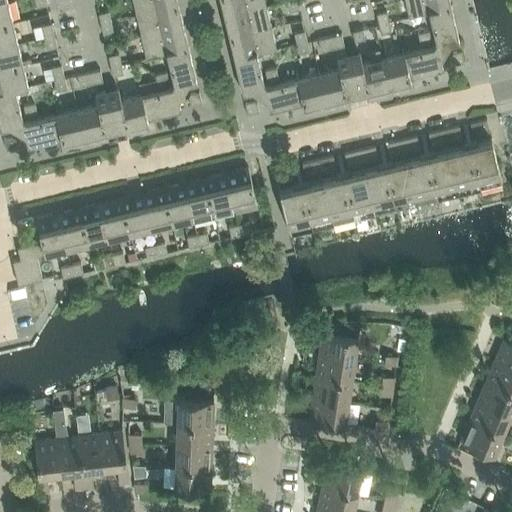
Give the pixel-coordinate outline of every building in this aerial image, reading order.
[(177,0),(132,0),(136,15),(178,5),(177,0)] [(264,0),(220,0),(224,16),(266,6),(264,0)] [(296,0),(292,0),(286,1),(289,11),(299,9),(296,0)] [(451,7),(449,0),(404,0),(409,17),(429,12),(451,7)] [(0,3),(0,24),(13,22),(8,1),(0,3)] [(136,15),(141,36),(183,26),(178,5),(136,15)] [(266,6),(224,16),(229,37),(271,27),(266,6)] [(429,12),(436,42),(435,44),(439,47),(440,45),(459,41),(451,7),(429,12)] [(98,14),(101,24),(111,21),(109,11),(98,14)] [(376,14),(379,24),(389,22),(387,12),(376,14)] [(111,21),(101,24),(103,34),(114,32),(111,21)] [(13,22),(0,24),(0,47),(18,43),(13,22)] [(389,22),(379,24),(381,34),(392,32),(389,22)] [(41,26),(44,38),(54,36),(51,23),(41,26)] [(183,26),(141,36),(146,58),(166,53),(188,48),(183,26)] [(229,37),(234,59),(257,54),(277,49),(271,27),(229,37)] [(352,31),(355,41),(366,39),(363,28),(352,31)] [(294,34),(297,44),(307,41),(305,31),(294,34)] [(429,43),(431,40),(429,31),(418,34),(421,45),(429,43)] [(342,34),(330,36),(333,48),(344,46),(342,34)] [(54,36),(44,38),(47,50),(57,48),(54,36)] [(319,39),(322,51),(333,48),(330,36),(319,39)] [(307,41),(297,44),(300,54),(310,51),(307,41)] [(0,47),(0,69),(23,64),(18,43),(0,47)] [(435,44),(434,45),(404,53),(409,75),(443,67),(438,48),(439,47),(435,44)] [(172,85),(177,87),(178,86),(196,81),(188,48),(166,53),(173,83),(172,85)] [(452,56),(453,64),(464,62),(461,51),(454,52),(452,56)] [(108,56),(111,66),(121,63),(119,53),(108,56)] [(336,58),(339,68),(345,93),(347,93),(358,90),(366,88),(360,63),(357,53),(349,55),(336,58)] [(382,58),(391,93),(413,88),(409,75),(404,53),(382,58)] [(257,54),(234,59),(242,93),(261,88),(263,89),(266,84),(264,83),(257,54)] [(360,63),(366,88),(368,98),(391,93),(382,58),(360,63)] [(121,63),(111,66),(113,76),(124,74),(121,63)] [(0,69),(0,92),(15,89),(28,86),(23,64),(0,69)] [(51,68),(54,80),(64,77),(61,66),(51,68)] [(268,79),(271,81),(279,79),(277,67),(265,70),(268,79)] [(319,73),(327,108),(350,103),(347,93),(345,93),(339,68),(319,73)] [(88,72),(91,85),(103,82),(100,69),(88,72)] [(88,72),(77,75),(80,88),(91,85),(88,72)] [(166,84),(168,81),(166,72),(156,75),(159,86),(166,84)] [(297,78),(302,101),(305,114),(327,108),(319,73),(297,78)] [(64,77),(54,80),(56,91),(67,89),(64,77)] [(267,85),(266,84),(263,89),(264,90),(269,109),(302,101),(297,78),(267,85)] [(171,86),(142,93),(147,116),(180,108),(176,89),(177,87),(172,85),(171,86)] [(106,91),(95,93),(97,104),(103,129),(106,128),(113,127),(124,124),(118,99),(116,88),(106,91)] [(0,92),(0,123),(1,128),(20,124),(21,125),(24,120),(22,119),(15,89),(0,92)] [(188,97),(190,105),(202,103),(199,92),(190,94),(188,97)] [(142,93),(118,99),(124,124),(127,134),(150,128),(147,116),(142,93)] [(253,101),(245,103),(247,114),(259,111),(257,104),(253,101)] [(25,114),(29,117),(37,115),(35,103),(23,106),(25,114)] [(97,104),(78,109),(86,144),(108,139),(106,128),(103,129),(97,104)] [(55,114),(61,136),(64,149),(86,144),(78,109),(55,114)] [(24,120),(21,125),(23,126),(27,144),(61,136),(55,114),(26,121),(24,120)] [(487,119),(470,123),(474,135),(490,131),(487,119)] [(444,129),(447,142),(462,138),(459,125),(444,129)] [(447,142),(444,129),(429,133),(432,145),(447,142)] [(417,135),(402,139),(405,152),(420,148),(417,135)] [(12,136),(3,138),(6,149),(17,147),(15,139),(12,136)] [(502,183),(491,138),(448,148),(459,194),(502,183)] [(386,143),(389,155),(405,152),(402,139),(386,143)] [(360,149),(363,162),(378,158),(375,145),(360,149)] [(459,194),(448,148),(406,159),(417,204),(459,194)] [(360,149),(344,153),(347,165),(363,162),(360,149)] [(318,159),(321,172),(336,168),(333,156),(318,159)] [(321,172),(318,159),(302,163),(305,175),(321,172)] [(406,159),(364,169),(375,214),(417,204),(406,159)] [(274,170),(277,182),(294,178),(291,166),(274,170)] [(248,167),(226,172),(235,207),(257,202),(248,167)] [(364,169),(322,179),(333,224),(375,214),(364,169)] [(226,172),(205,177),(214,212),(235,207),(226,172)] [(205,177),(184,182),(193,218),(214,212),(205,177)] [(322,179),(279,189),(290,234),(333,224),(322,179)] [(163,187),(172,223),(193,218),(184,182),(163,187)] [(142,192),(151,228),(172,223),(163,187),(142,192)] [(142,192),(121,197),(130,233),(151,228),(142,192)] [(121,197),(100,202),(109,238),(130,233),(121,197)] [(100,202),(79,207),(88,243),(109,238),(100,202)] [(79,207),(58,212),(66,248),(88,243),(79,207)] [(66,248),(58,212),(36,218),(41,241),(44,253),(66,248)] [(239,224),(241,234),(251,232),(249,222),(239,224)] [(241,234),(239,224),(228,227),(231,237),(241,234)] [(196,234),(199,245),(209,242),(207,232),(196,234)] [(186,237),(189,247),(199,245),(196,234),(186,237)] [(44,253),(41,241),(17,247),(20,258),(20,259),(37,255),(44,253)] [(154,244),(157,255),(167,252),(165,242),(154,244)] [(144,247),(147,257),(157,255),(154,244),(144,247)] [(112,254),(115,265),(125,262),(123,252),(112,254)] [(102,257),(105,267),(115,265),(112,254),(102,257)] [(20,258),(12,260),(15,272),(39,266),(37,255),(20,259),(20,258)] [(81,262),(71,264),(73,275),(83,272),(81,262)] [(60,267),(63,277),(73,275),(71,264),(60,267)] [(18,284),(42,278),(39,266),(15,272),(18,284)] [(360,324),(341,321),(339,334),(358,336),(360,324)] [(319,353),(354,359),(358,336),(339,334),(322,331),(319,353)] [(511,341),(504,338),(495,359),(511,366),(511,341)] [(319,353),(316,375),(351,380),(354,359),(319,353)] [(384,363),(396,365),(397,356),(385,354),(384,363)] [(511,366),(495,359),(486,379),(511,389),(511,366)] [(312,396),(348,402),(351,380),(316,375),(312,396)] [(380,385),(393,387),(394,377),(382,375),(380,385)] [(478,399),(511,413),(511,410),(511,389),(486,379),(478,399)] [(393,387),(380,385),(379,394),(391,396),(393,387)] [(348,402),(312,396),(309,419),(345,424),(348,402)] [(123,407),(135,407),(136,398),(123,397),(123,407)] [(177,422),(213,424),(214,401),(178,399),(177,422)] [(478,399),(469,419),(502,433),(511,413),(478,399)] [(374,429),(386,430),(388,421),(375,419),(374,429)] [(469,419),(460,440),(494,454),(502,433),(469,419)] [(177,422),(176,443),(212,445),(213,424),(177,422)] [(122,429),(99,432),(103,468),(126,465),(122,429)] [(99,432),(78,435),(82,470),(103,468),(99,432)] [(128,434),(130,443),(142,442),(141,433),(128,434)] [(56,437),(61,473),(82,470),(78,435),(56,437)] [(61,473),(56,437),(34,440),(38,475),(61,473)] [(130,443),(131,453),(143,451),(142,442),(130,443)] [(211,467),(212,445),(176,443),(175,465),(211,467)] [(327,462),(322,484),(357,492),(362,470),(327,462)] [(210,490),(211,468),(175,465),(174,488),(210,490)] [(128,482),(127,470),(117,471),(119,484),(128,482)] [(83,475),(84,488),(93,487),(92,474),(83,475)] [(84,488),(83,475),(73,476),(75,489),(84,488)] [(39,480),(40,493),(49,492),(48,479),(39,480)] [(134,483),(135,492),(148,491),(147,482),(134,483)] [(322,484),(317,505),(346,511),(352,511),(357,492),(322,484)] [(384,498),(396,501),(398,492),(386,489),(384,498)] [(396,501),(384,498),(382,507),(394,510),(396,501)]
